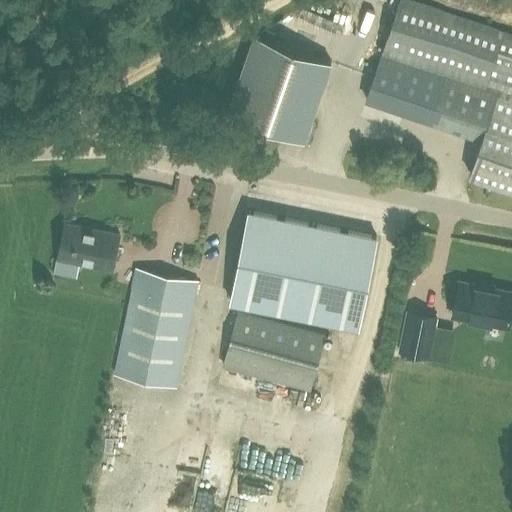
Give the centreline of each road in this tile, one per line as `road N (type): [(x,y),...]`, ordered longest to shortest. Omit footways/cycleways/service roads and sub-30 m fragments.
road 1 (unclassified): [(511,222),(179,158),(0,156)]
road 2 (track): [(54,154),(91,118),(292,0)]
